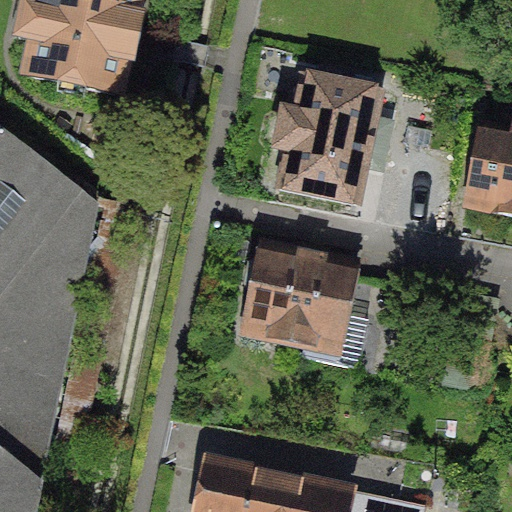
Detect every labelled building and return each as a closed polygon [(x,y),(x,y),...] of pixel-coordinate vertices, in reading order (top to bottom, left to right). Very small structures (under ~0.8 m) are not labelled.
[(126,117),(148,0),(35,0),(17,96),(126,117)] [(399,103),(277,82),(258,192),(380,213),(399,103)] [(511,143),(468,135),(453,215),(511,225),(511,143)] [(0,467),(40,498),(99,221),(0,144),(0,467)] [(375,279),(235,256),(219,352),(358,375),(375,279)] [(358,511),(362,499),(203,464),(192,511),(358,511)] [(0,511),(37,511),(40,501),(0,470),(0,511)]
